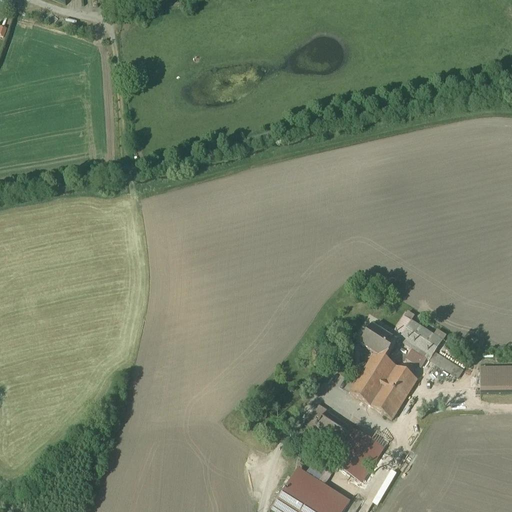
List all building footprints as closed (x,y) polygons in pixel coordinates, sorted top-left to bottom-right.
[(442,342),(411,322),(400,339),(431,358),(442,342)] [(372,328),(360,347),(374,356),(384,362),(385,361),(396,343),(372,328)] [(384,362),(374,356),(349,395),(392,421),(417,382),(385,361),(384,362)] [(511,395),(511,368),(487,369),(487,396),(511,395)] [(339,458),(355,433),(352,431),(343,443),(318,427),(326,414),(317,408),(300,433),(339,458)] [(352,431),(326,414),(318,427),(343,443),(352,431)] [(373,444),(355,433),(339,458),(334,467),(359,483),(380,449),(373,444)] [(383,445),(376,440),(373,444),(380,449),(383,445)] [(345,511),(350,506),(298,474),(275,511),(345,511)]
